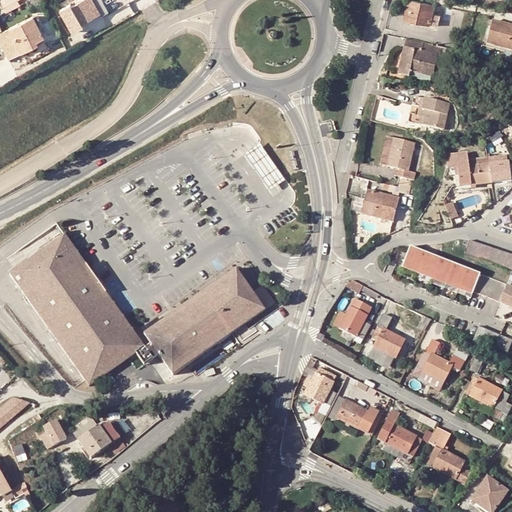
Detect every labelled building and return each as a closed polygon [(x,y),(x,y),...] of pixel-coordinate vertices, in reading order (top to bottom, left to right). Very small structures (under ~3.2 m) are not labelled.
[(77,0),(60,8),(71,30),(109,11),(103,0),(77,0)] [(404,0),(403,9),(440,18),(443,8),(434,5),(435,0),(404,0)] [(453,2),(449,18),(462,22),(467,4),(453,2)] [(0,41),(7,55),(38,39),(37,36),(44,33),(33,12),(1,28),(0,25),(0,41)] [(511,18),(493,15),(487,39),(511,43),(511,18)] [(449,18),(446,28),(460,31),(462,22),(449,18)] [(438,37),(457,42),(460,31),(446,28),(441,27),(438,37)] [(420,40),(422,33),(404,28),(396,63),(407,65),(408,61),(428,66),(434,43),(420,40)] [(418,94),(417,102),(414,111),(444,118),(449,93),(413,84),(411,93),(418,94)] [(417,102),(409,101),(407,110),(414,111),(417,102)] [(398,165),(409,167),(412,168),(414,161),(407,159),(414,133),(396,129),(388,154),(398,156),(396,164),(398,165)] [(282,177),(261,145),(254,150),(246,155),(267,187),(276,181),(282,177)] [(510,158),(493,160),(495,178),(511,176),(511,170),(511,171),(510,158)] [(458,182),(495,178),(493,160),(456,164),(458,182)] [(404,181),(409,167),(398,165),(394,175),(393,174),(392,178),(404,181)] [(392,178),(393,174),(384,172),(382,177),(387,180),(387,181),(390,182),(392,178)] [(368,184),(366,191),(362,208),(391,216),(397,193),(368,184)] [(361,211),(364,197),(355,195),(351,209),(361,211)] [(475,238),(469,236),(465,248),(472,251),(475,238)] [(67,237),(12,277),(92,386),(138,353),(146,347),(67,237)] [(479,253),(483,241),(475,238),(472,251),(479,253)] [(489,243),(483,241),(479,253),(486,256),(489,243)] [(497,245),(489,243),(486,256),(493,258),(497,245)] [(480,273),(410,245),(401,268),(471,295),(480,273)] [(504,248),(497,245),(493,258),(500,260),(504,248)] [(511,250),(504,248),(500,260),(507,262),(511,250)] [(238,270),(147,336),(176,376),(267,310),(238,270)] [(350,278),(346,276),(344,280),(354,286),(356,284),(372,291),(373,287),(350,278)] [(511,285),(507,283),(499,299),(511,304),(511,285)] [(349,302),(346,309),(338,324),(362,336),(372,317),(365,313),(367,311),(365,310),(368,306),(354,299),(351,303),(349,302)] [(346,309),(338,305),(330,320),(338,324),(346,309)] [(381,362),(388,350),(394,353),(396,354),(405,336),(386,326),(391,313),(384,310),(371,335),(375,337),(367,354),(381,362)] [(482,337),(486,325),(479,322),(475,333),(473,337),(481,340),(482,337)] [(486,325),(482,337),(489,340),(493,328),(486,325)] [(495,343),(500,331),(493,328),(489,340),(495,343)] [(319,329),(315,334),(321,338),(324,332),(319,329)] [(508,334),(500,331),(495,343),(502,346),(508,334)] [(423,366),(422,368),(444,379),(452,363),(460,367),(465,357),(454,351),(450,359),(434,351),(440,339),(433,335),(418,363),(423,366)] [(146,347),(138,353),(146,365),(155,359),(146,347)] [(388,350),(381,362),(388,365),(394,353),(388,350)] [(483,359),(476,355),(470,366),(477,370),(483,359)] [(303,382),(307,384),(304,391),(322,400),(323,398),(330,402),(336,390),(329,386),(333,379),(331,378),(334,374),(319,366),(317,370),(315,369),(311,376),(307,374),(303,382)] [(204,372),(206,377),(216,374),(213,368),(204,372)] [(256,373),(253,369),(248,372),(252,377),(256,373)] [(471,391),(470,393),(492,403),(508,411),(511,403),(511,402),(505,399),(510,390),(480,375),(479,376),(474,373),(466,388),(471,391)] [(365,387),(367,382),(357,377),(355,382),(365,387)] [(339,409),(337,413),(359,425),(372,432),(382,411),(370,404),(367,408),(338,392),(331,405),(339,409)] [(0,428),(28,405),(17,393),(0,407),(0,428)] [(388,419),(395,423),(401,411),(394,407),(388,419)] [(98,412),(80,426),(96,450),(124,431),(116,418),(107,416),(102,420),(98,412)] [(53,445),(66,438),(56,419),(43,426),(47,433),(53,445)] [(388,434),(385,439),(407,450),(415,454),(424,437),(395,423),(388,419),(387,419),(381,431),(388,434)] [(427,460),(433,464),(455,475),(458,470),(462,473),(466,464),(462,462),(464,458),(443,447),(451,432),(437,424),(429,440),(436,444),(427,460)] [(53,445),(47,433),(40,437),(47,448),(53,445)] [(0,470),(0,494),(1,497),(12,491),(0,470)] [(488,475),(470,498),(488,511),(492,511),(509,490),(488,475)] [(171,484),(154,489),(158,507),(153,508),(153,511),(178,511),(176,504),(181,503),(179,493),(174,494),(171,484)] [(488,511),(470,498),(468,501),(481,511),(488,511)]
